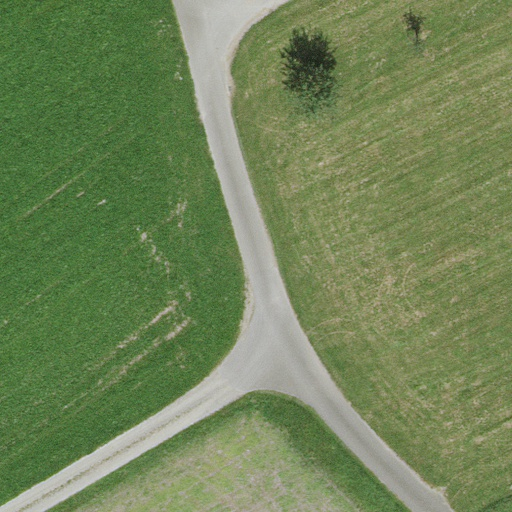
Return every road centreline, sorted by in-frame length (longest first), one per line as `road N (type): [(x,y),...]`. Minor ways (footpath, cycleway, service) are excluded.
road 1 (unclassified): [(463,511),(300,360),(195,0)]
road 2 (track): [(51,511),(300,360)]
